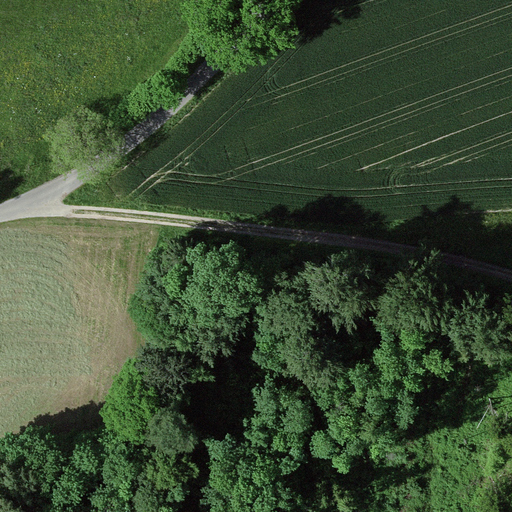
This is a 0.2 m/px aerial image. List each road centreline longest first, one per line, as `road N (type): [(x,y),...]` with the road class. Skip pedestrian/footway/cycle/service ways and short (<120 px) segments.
road 1 (track): [(511,271),(430,246),(68,209)]
road 2 (unclassified): [(282,0),(117,145),(6,211)]
